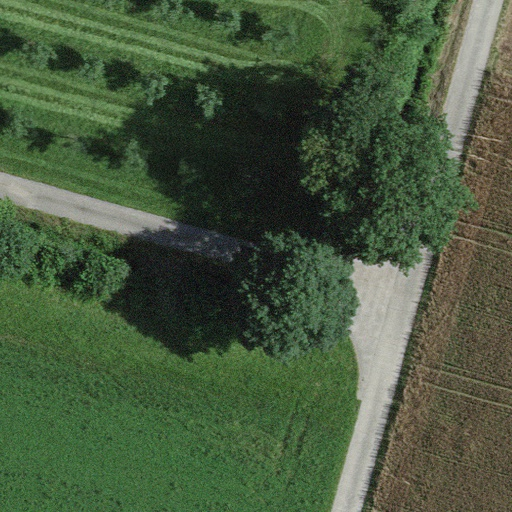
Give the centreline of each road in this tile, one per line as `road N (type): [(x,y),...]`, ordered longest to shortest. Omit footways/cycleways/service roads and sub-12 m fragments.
road 1 (residential): [(359,511),(501,0)]
road 2 (track): [(417,307),(0,190)]
